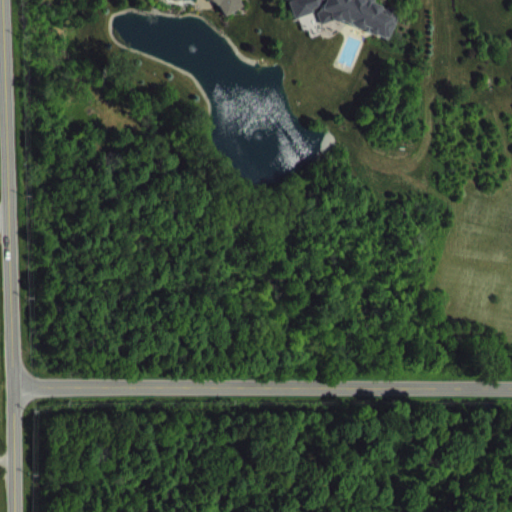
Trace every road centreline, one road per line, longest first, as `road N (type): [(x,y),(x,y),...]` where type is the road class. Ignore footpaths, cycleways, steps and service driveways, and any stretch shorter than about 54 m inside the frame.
road 1 (tertiary): [(511,386),(8,388)]
road 2 (secondary): [(12,511),(0,64)]
